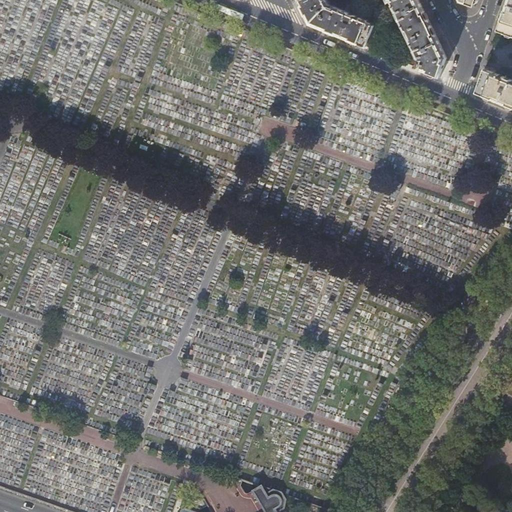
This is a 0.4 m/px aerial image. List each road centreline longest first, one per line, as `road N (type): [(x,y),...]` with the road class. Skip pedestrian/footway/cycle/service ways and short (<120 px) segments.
road 1 (tertiary): [(511,317),(388,511)]
road 2 (tertiary): [(457,101),(291,33)]
